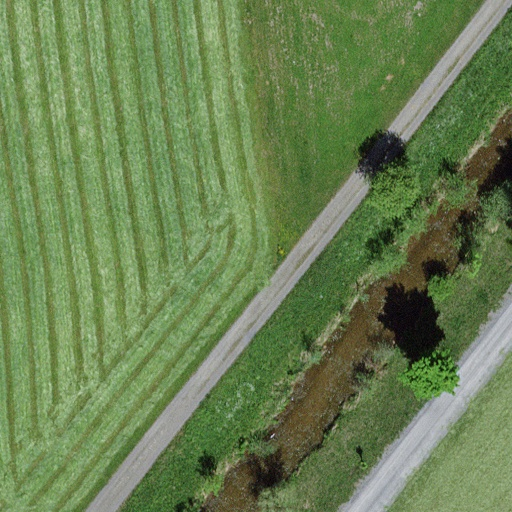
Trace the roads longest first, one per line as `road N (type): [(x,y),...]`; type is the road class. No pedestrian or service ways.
road 1 (track): [(177,511),(511,75)]
road 2 (track): [(511,354),(390,511)]
